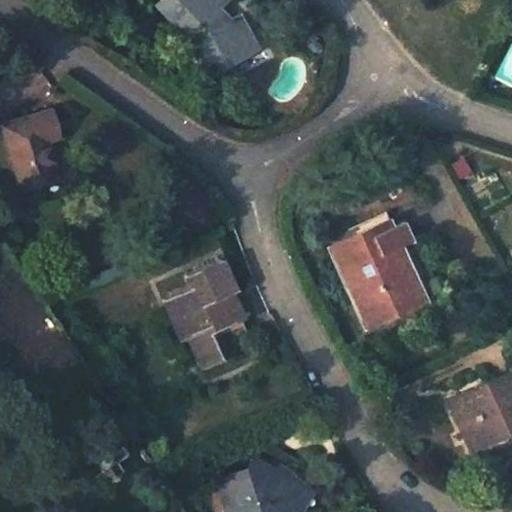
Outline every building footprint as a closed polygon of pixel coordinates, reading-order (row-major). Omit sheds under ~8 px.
[(170,0),(165,0),(153,9),(181,46),(195,38),(200,45),(191,50),(208,82),(257,57),(239,22),(222,27),(213,17),(229,0),(176,0),(173,3),(170,0)] [(2,127),(21,188),(57,178),(45,141),(58,137),(50,112),(2,127)] [(378,222),(330,244),(368,325),(438,293),(413,237),(430,230),(421,210),(381,228),(378,222)] [(213,337),(236,326),(225,301),(231,298),(217,265),(188,277),(193,289),(166,301),(174,321),(184,317),(193,337),(188,339),(202,372),(224,363),(213,337)] [(174,321),(183,341),(188,339),(193,337),(184,317),(174,321)] [(450,407),(469,448),(504,431),(503,426),(511,421),(511,371),(511,370),(460,394),(463,401),(450,407)] [(77,463),(88,481),(101,473),(107,483),(123,473),(117,463),(128,456),(117,439),(105,446),(103,441),(99,438),(96,437),(95,438),(92,438),(90,439),(87,442),(86,448),(87,451),(89,455),(77,463)] [(301,511),(312,495),(285,477),(283,469),(304,467),(265,444),(248,474),(217,481),(224,511),(301,511)]
